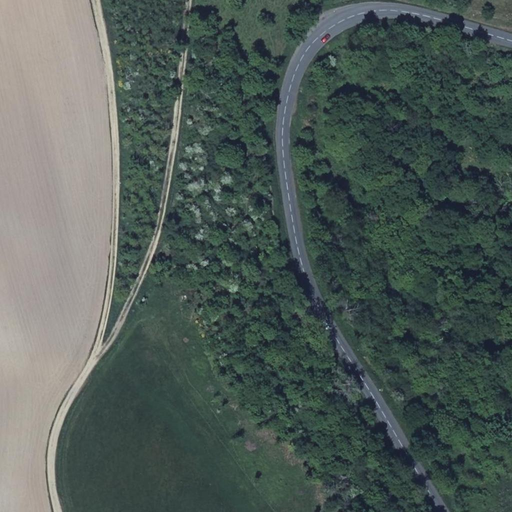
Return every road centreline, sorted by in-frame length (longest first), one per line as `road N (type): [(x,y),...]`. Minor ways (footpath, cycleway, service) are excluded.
road 1 (secondary): [(432,511),(305,275),(283,139),(288,101),(299,67),(346,20),(407,15),(511,42)]
road 2 (track): [(96,350),(132,301),(151,229),(169,152),(186,0)]
road 3 (track): [(57,511),(51,445),(96,350)]
